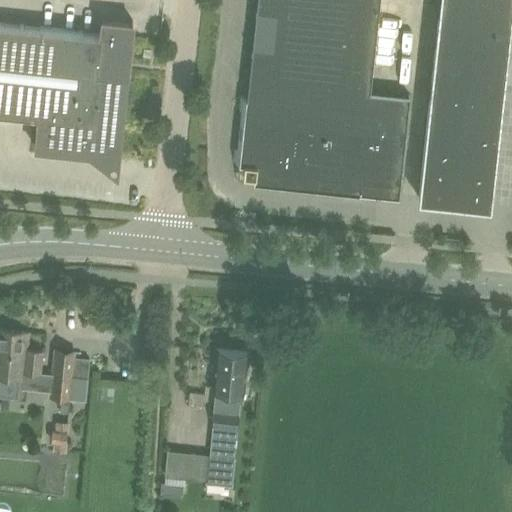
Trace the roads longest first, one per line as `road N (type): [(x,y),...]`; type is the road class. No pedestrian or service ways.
road 1 (secondary): [(160,251),(511,286)]
road 2 (unclassified): [(160,251),(186,0)]
road 3 (secondary): [(0,245),(160,251)]
